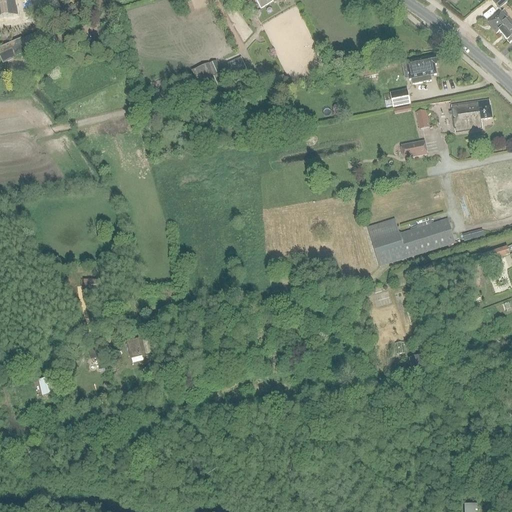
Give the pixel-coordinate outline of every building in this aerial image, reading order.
[(15,0),(0,0),(0,18),(18,15),(15,0)] [(94,0),(91,8),(102,12),(106,0),(94,0)] [(254,0),(260,9),(274,0),(254,0)] [(499,9),(509,0),(495,0),(493,2),(499,9)] [(511,41),(511,23),(502,11),(487,23),(496,34),(499,31),(509,44),(511,41)] [(26,52),(28,56),(44,49),(39,38),(23,45),(20,39),(0,47),(0,57),(2,62),(26,52)] [(435,57),(400,64),(403,80),(411,78),(412,85),(431,82),(430,76),(436,75),(434,66),(436,65),(435,57)] [(213,76),(219,89),(249,75),(240,58),(219,68),(216,61),(192,72),(198,84),(213,76)] [(363,72),(364,78),(378,75),(377,69),(363,72)] [(382,97),(385,109),(410,104),(407,91),(390,94),(391,95),(382,97)] [(261,94),(240,98),(241,104),(262,101),(261,94)] [(481,121),(492,119),(489,101),(451,106),(455,133),(482,129),(481,121)] [(415,113),(419,130),(430,127),(426,111),(415,113)] [(424,141),(401,146),(403,159),(427,155),(424,141)] [(379,267),(455,243),(448,220),(400,235),(395,220),(367,229),(379,267)] [(482,230),(463,237),(465,242),(484,236),(482,230)] [(510,255),(507,247),(480,256),(483,264),(510,255)] [(147,337),(142,338),(146,355),(152,354),(147,337)] [(131,359),(143,356),(139,338),(127,342),(131,359)] [(395,344),(396,355),(404,354),(403,343),(395,344)] [(89,348),(90,360),(98,359),(99,370),(108,369),(105,351),(100,352),(99,347),(89,348)] [(413,376),(426,373),(421,356),(408,359),(413,376)] [(50,378),(39,381),(43,400),(54,398),(50,378)]
